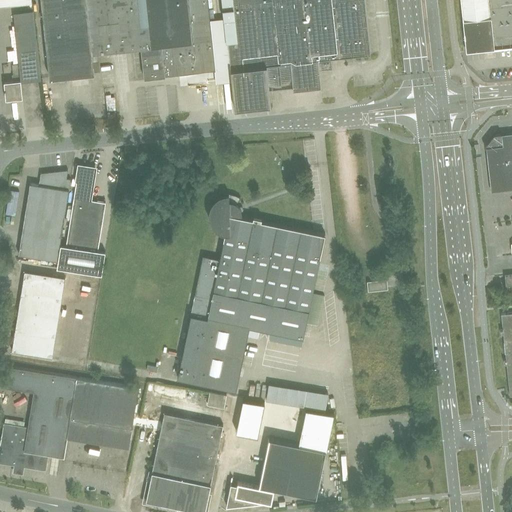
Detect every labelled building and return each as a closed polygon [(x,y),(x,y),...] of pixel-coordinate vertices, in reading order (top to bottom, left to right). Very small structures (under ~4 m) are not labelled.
[(40,0),(49,76),(94,71),(92,52),(141,46),(145,76),(214,69),(206,0),(40,0)] [(232,0),(237,41),(228,42),(231,67),(230,68),(234,108),(270,104),(269,89),(293,86),(292,74),(302,73),(301,60),(317,58),(319,70),(332,69),(330,57),(370,53),(364,0),(232,0)] [(511,0),(460,0),(466,50),(511,45),(511,0)] [(20,80),(41,78),(33,9),(13,11),(19,63),(20,73),(20,79),(20,80)] [(22,97),(20,80),(20,79),(4,81),(6,99),(22,97)] [(511,132),(502,133),(502,137),(499,138),(496,142),(489,142),(490,146),(486,147),(491,190),(511,187),(511,132)] [(91,193),(95,168),(79,165),(66,245),(61,244),(57,267),(102,274),(106,251),(98,250),(105,202),(89,199),(90,192),(91,193)] [(57,259),(70,178),(67,177),(68,169),(41,172),(39,184),(30,183),(19,253),(57,259)] [(216,229),(218,230),(220,231),(221,232),(223,232),(224,232),(223,239),(219,258),(211,256),(203,255),(194,294),(177,377),(235,389),(249,325),(303,337),(320,257),(325,233),(261,220),(262,217),(253,215),(252,218),(241,215),(241,214),(241,213),(241,211),(241,210),(241,209),(240,208),(240,206),(239,205),(238,204),(237,203),(240,197),(238,196),(236,195),(234,194),(232,194),(229,193),(226,193),(223,194),(220,195),(218,196),(216,197),(215,198),(213,200),(212,202),(210,204),(209,206),(209,209),(209,212),(209,216),(210,220),(211,223),(212,225),(214,227),(216,229)] [(12,350),(52,356),(65,277),(25,270),(12,350)] [(503,329),(501,329),(501,334),(503,334),(506,358),(504,359),(504,363),(507,363),(510,395),(511,395),(511,274),(505,275),(506,284),(511,283),(511,312),(501,313),(503,329)] [(388,288),(387,279),(367,281),(368,290),(388,288)] [(132,426),(138,386),(77,377),(77,376),(7,365),(4,385),(33,390),(28,426),(4,422),(0,444),(0,461),(46,469),(49,454),(64,456),(67,436),(129,446),(132,426)] [(226,394),(209,391),(207,403),(224,406),(226,394)] [(258,435),(264,403),(242,398),(236,431),(258,435)] [(333,413),(305,408),(298,443),(326,448),(333,413)] [(205,510),(218,448),(220,436),(223,423),(164,411),(156,448),(146,498),(178,504),(183,506),(205,510)] [(274,487),(316,495),(326,448),(298,443),(269,437),(259,485),(237,481),(237,483),(230,482),(226,505),(262,501),(262,500),(271,501),(274,487)] [(448,457),(437,457),(437,471),(449,471),(448,457)]
